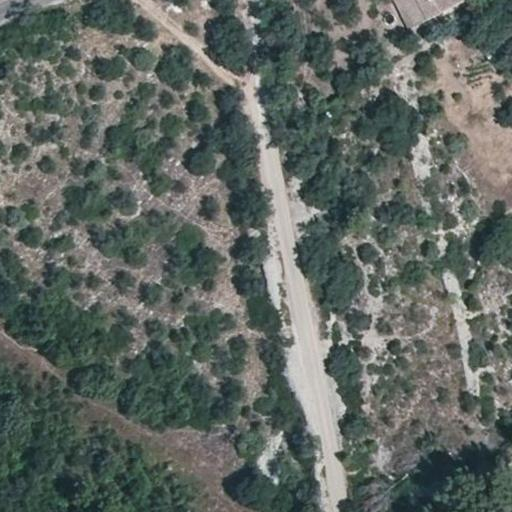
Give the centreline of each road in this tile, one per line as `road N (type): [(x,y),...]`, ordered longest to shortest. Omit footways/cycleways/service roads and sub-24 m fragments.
road 1 (unclassified): [(342,511),(261,118),(254,0)]
road 2 (track): [(135,0),(220,66),(261,118)]
